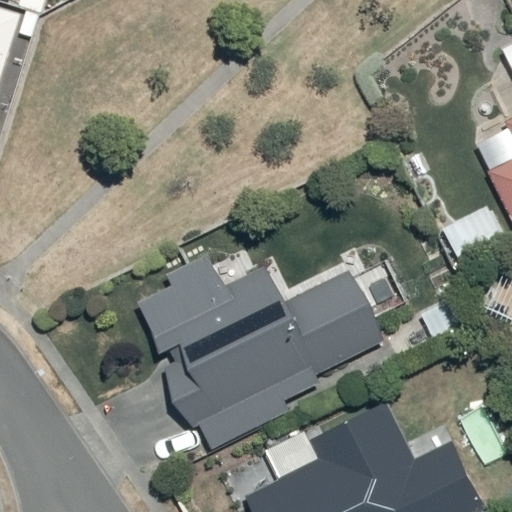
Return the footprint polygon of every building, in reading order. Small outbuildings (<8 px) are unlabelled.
[(0,149),(9,122),(0,119),(0,110),(25,37),(41,42),(54,0),(26,0),(23,13),(0,4),(0,149)] [(511,166),(496,174),(511,206),(511,166)] [(511,234),(498,205),(453,227),(474,270),(511,250),(511,234)] [(185,289),(152,304),(177,357),(167,362),(203,434),(209,431),(222,458),(306,417),(293,391),(399,339),(368,277),(300,310),(279,267),(237,288),(221,255),(178,275),(185,289)] [(489,511),(498,507),(463,441),(430,460),(400,404),(311,452),(317,462),(251,497),(258,511),(489,511)]
